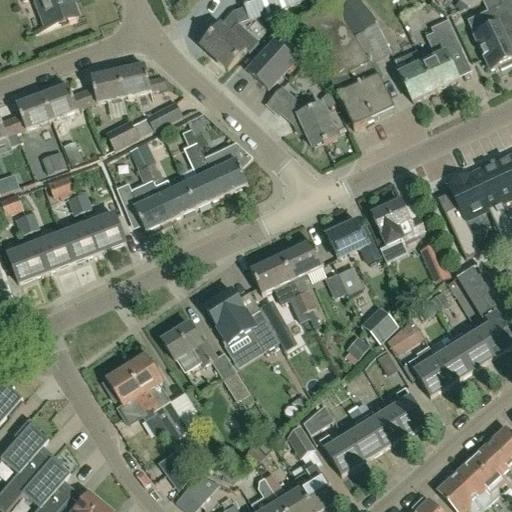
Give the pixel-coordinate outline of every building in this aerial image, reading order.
[(19,0),(21,6),(35,1),(46,32),(76,21),(68,0),(19,0)] [(219,30),(200,50),(227,74),(245,54),(248,56),(258,46),(237,28),(238,27),(287,8),(284,0),(240,0),(245,11),(234,15),(220,31),(219,30)] [(316,0),(327,12),(372,68),(392,57),(372,20),(373,19),(358,0),(316,0)] [(461,0),(459,3),(468,10),(489,0),(461,0)] [(511,2),(502,7),(511,29),(511,2)] [(489,32),(475,39),(491,74),(499,70),(501,74),(511,68),(511,63),(511,64),(511,63),(511,57),(503,40),(511,36),(511,29),(502,7),(482,17),(489,32)] [(370,69),(372,68),(327,12),(300,24),(354,134),(394,115),(378,82),(370,69)] [(422,68),(435,96),(459,85),(457,79),(448,60),(462,54),(448,24),(432,32),(434,37),(427,40),(437,61),(422,68)] [(511,36),(503,40),(511,57),(511,36)] [(273,45),(246,75),(267,94),(280,79),(294,64),(273,45)] [(471,73),(462,54),(448,60),(457,79),(471,73)] [(413,107),(435,96),(422,68),(416,57),(395,66),(400,78),(399,78),(413,107)] [(164,81),(147,84),(144,71),(132,73),(117,77),(123,103),(162,94),(162,96),(176,93),(164,81)] [(97,108),(123,103),(117,77),(102,80),(96,82),(91,83),(93,92),(82,96),(88,112),(97,108)] [(82,96),(72,99),(69,91),(65,93),(59,95),(43,101),(52,126),(88,112),(82,96)] [(302,138),(305,137),(313,153),(324,148),(336,143),(321,110),(311,114),(295,100),(292,102),(281,93),(266,110),(278,120),(280,117),(293,129),(294,127),(299,134),(302,138)] [(52,126),(43,101),(33,105),(21,109),(17,111),(20,119),(11,122),(17,139),(52,126)] [(131,128),(139,143),(155,135),(185,119),(177,105),(147,120),(131,128)] [(0,145),(7,143),(10,151),(21,148),(17,139),(11,122),(1,126),(0,124),(0,145)] [(139,143),(131,128),(130,126),(106,139),(115,155),(139,143)] [(197,151),(195,147),(191,139),(190,135),(183,138),(189,150),(182,153),(196,183),(185,188),(197,213),(215,204),(219,202),(220,201),(203,163),(197,151)] [(7,143),(0,145),(0,160),(2,159),(12,156),(10,151),(7,143)] [(63,150),(71,169),(83,165),(75,146),(63,150)] [(146,171),(157,166),(148,146),(138,151),(146,171)] [(203,163),(220,201),(223,200),(228,198),(246,189),(240,176),(253,163),(236,147),(203,163)] [(146,171),(138,151),(128,156),(143,188),(144,191),(154,187),(146,171)] [(41,163),(47,178),(67,169),(61,155),(41,163)] [(511,159),(497,166),(511,198),(511,159)] [(483,173),(472,178),(488,214),(503,245),(511,240),(511,227),(503,207),(511,202),(511,198),(497,166),(496,167),(494,163),(481,169),(483,173)] [(146,171),(154,187),(155,190),(166,186),(157,166),(146,171)] [(458,210),(444,216),(466,262),(481,255),(466,224),(488,214),(472,178),(471,179),(471,178),(449,188),(449,189),(448,189),(452,197),(452,198),(458,210)] [(48,188),(54,204),(75,196),(69,181),(48,188)] [(155,190),(160,200),(159,201),(170,225),(176,223),(181,220),(197,213),(185,188),(172,195),(167,185),(166,186),(155,190)] [(144,191),(143,188),(131,194),(138,210),(159,201),(160,200),(155,190),(154,187),(144,191)] [(170,225),(159,201),(138,210),(131,194),(128,189),(118,194),(126,215),(133,211),(142,230),(145,237),(149,235),(152,239),(159,235),(161,230),(167,227),(170,225)] [(70,203),(75,219),(82,217),(92,213),(86,197),(77,201),(70,203)] [(438,204),(444,216),(458,210),(452,198),(438,204)] [(6,221),(24,215),(19,199),(0,205),(0,215),(4,214),(6,221)] [(372,218),(386,250),(403,242),(406,247),(429,236),(421,218),(409,224),(404,212),(400,205),(372,218)] [(415,207),(404,212),(409,224),(421,218),(415,207)] [(133,211),(126,215),(134,233),(142,230),(133,211)] [(40,232),(34,216),(26,219),(16,223),(22,240),(29,237),(40,232)] [(87,230),(97,257),(103,255),(109,253),(125,247),(114,220),(87,230)] [(327,234),(330,239),(327,240),(338,263),(361,253),(367,266),(381,259),(379,253),(374,243),(367,246),(358,226),(344,232),(342,228),(327,234)] [(97,257),(87,230),(61,240),(71,267),(89,261),(94,259),(97,257)] [(34,250),(45,277),(52,275),(56,273),(71,267),(61,240),(34,250)] [(403,242),(386,250),(379,253),(381,259),(387,269),(411,258),(406,247),(403,242)] [(317,312),(309,296),(309,295),(305,285),(309,283),(307,278),(323,271),(311,247),(308,249),(307,246),(303,244),(296,247),(295,251),(296,254),(290,257),(281,262),(292,285),(312,326),(317,324),(313,314),(317,312)] [(420,256),(436,288),(446,284),(448,283),(451,281),(448,276),(435,249),(420,256)] [(45,277),(34,250),(7,261),(11,272),(17,288),(20,287),(37,280),(42,279),(45,277)] [(303,335),(309,332),(314,330),(312,326),(292,285),(281,262),(250,276),(258,292),(262,300),(274,294),(283,290),(291,306),(297,320),(296,321),(303,335)] [(489,330),(477,337),(493,363),(511,351),(511,341),(505,331),(511,326),(511,319),(479,267),(464,277),(463,277),(487,316),(482,319),(489,330)] [(347,298),(348,300),(364,293),(354,270),(338,278),(347,298)] [(460,279),(457,281),(482,319),(487,316),(463,277),(460,279)] [(347,298),(338,278),(326,284),(335,304),(347,298)] [(283,290),(274,294),(281,311),(291,306),(283,290)] [(232,295),(202,313),(215,333),(229,356),(239,372),(279,347),(272,334),(260,314),(249,321),(238,304),(232,295)] [(249,297),(238,304),(249,321),(260,314),(259,312),(249,297)] [(443,297),(431,304),(438,315),(449,308),(443,297)] [(271,305),(259,312),(260,314),(272,334),(284,327),(271,305)] [(431,308),(419,314),(426,325),(437,318),(431,308)] [(379,314),(362,330),(381,350),(382,348),(399,332),(381,312),(379,314)] [(412,326),(388,348),(397,361),(424,344),(412,326)] [(284,327),(272,334),(279,347),(283,354),(295,348),(284,327)] [(211,366),(216,364),(206,347),(201,349),(189,329),(178,335),(161,346),(174,366),(176,365),(183,377),(199,367),(202,372),(211,366)] [(473,376),(493,363),(477,337),(464,345),(461,339),(453,344),(473,376)] [(370,351),(358,341),(346,355),(358,365),(370,351)] [(451,389),(473,376),(453,344),(444,349),(448,355),(435,363),(451,389)] [(448,355),(444,349),(442,346),(429,353),(435,363),(448,355)] [(417,359),(418,362),(403,371),(412,387),(417,383),(430,403),(440,397),(451,389),(435,363),(429,353),(428,352),(417,359)] [(216,364),(211,366),(237,407),(241,405),(250,399),(223,359),(216,364)] [(389,359),(378,365),(388,382),(399,375),(389,359)] [(145,362),(126,374),(155,420),(165,436),(172,448),(179,443),(188,437),(182,428),(168,406),(158,390),(161,388),(145,362)] [(126,374),(103,389),(111,402),(115,399),(123,411),(117,414),(126,428),(141,419),(143,422),(145,426),(156,442),(165,436),(155,420),(126,374)] [(0,428),(8,419),(11,422),(24,407),(21,404),(23,403),(13,394),(12,396),(2,388),(0,386),(0,428)] [(388,416),(404,442),(426,428),(405,394),(396,399),(401,408),(390,415),(388,416)] [(206,431),(184,396),(168,406),(182,428),(188,437),(191,441),(206,431)] [(301,400),(291,407),(298,418),(310,410),(303,399),(301,400)] [(364,423),(372,417),(366,407),(357,413),(364,423)] [(348,416),(355,428),(364,423),(357,413),(356,411),(348,416)] [(320,416),(304,430),(311,441),(334,427),(325,412),(320,416)] [(372,417),(364,423),(384,455),(404,442),(388,416),(376,424),(372,417)] [(18,477),(0,497),(0,511),(1,511),(10,511),(23,497),(54,461),(43,451),(49,444),(40,436),(42,434),(30,423),(14,441),(17,443),(1,462),(18,477)] [(362,468),(384,455),(364,423),(355,428),(359,434),(346,442),(362,468)] [(293,437),(287,443),(309,476),(316,472),(317,474),(323,470),(299,432),(293,437)] [(489,447),(511,470),(511,468),(511,438),(506,432),(489,447)] [(265,458),(273,450),(275,447),(267,438),(256,448),(265,458)] [(362,468),(346,442),(333,450),(328,441),(319,446),(341,481),(362,468)] [(501,479),(511,470),(489,447),(473,462),(499,491),(506,485),(501,479)] [(166,480),(178,497),(196,474),(180,453),(158,469),(166,480)] [(39,511),(38,511),(61,511),(71,501),(76,495),(65,485),(70,479),(61,471),(63,468),(54,461),(23,497),(39,511)] [(470,465),(453,481),(482,511),(484,511),(497,500),(497,495),(496,494),(499,491),(473,462),(470,465)] [(234,490),(241,482),(232,467),(220,475),(223,479),(221,484),(234,490)] [(300,494),(310,511),(330,511),(338,507),(317,474),(316,472),(309,476),(307,477),(312,486),(300,494)] [(287,502),(272,478),(263,484),(281,511),(310,511),(300,494),(287,502)] [(451,511),(482,511),(453,481),(437,496),(451,511)] [(176,510),(177,511),(199,511),(201,511),(220,489),(207,484),(195,487),(176,510)] [(281,511),(263,484),(260,486),(259,494),(264,502),(251,510),(251,511),(281,511)] [(80,508),(76,511),(106,511),(89,498),(80,508)] [(412,511),(435,511),(428,505),(427,506),(424,503),(421,503),(412,511)]
